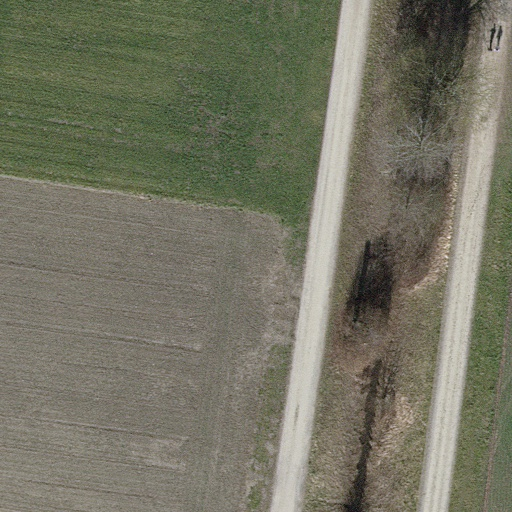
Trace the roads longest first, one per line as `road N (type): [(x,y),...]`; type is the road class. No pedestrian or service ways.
road 1 (track): [(284,511),(355,0)]
road 2 (track): [(435,511),(502,0)]
